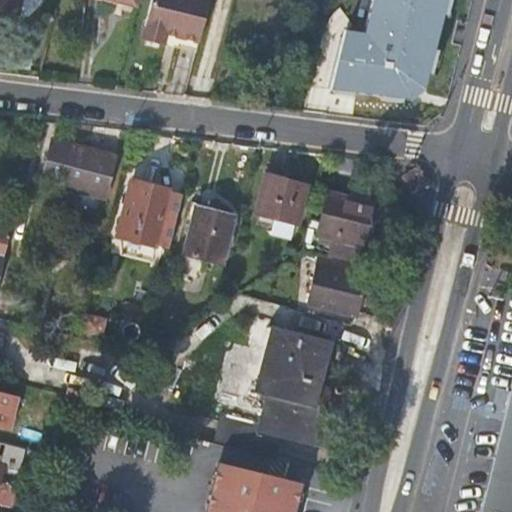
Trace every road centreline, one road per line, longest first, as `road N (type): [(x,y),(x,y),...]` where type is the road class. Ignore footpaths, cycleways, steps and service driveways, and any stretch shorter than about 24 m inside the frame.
road 1 (residential): [(0,94),(458,151)]
road 2 (secondary): [(458,151),(438,208),(371,511)]
road 3 (secondary): [(400,511),(495,154)]
road 4 (secondary): [(498,0),(458,151)]
